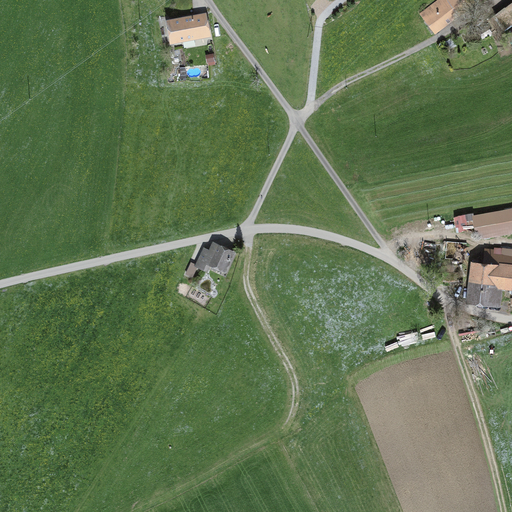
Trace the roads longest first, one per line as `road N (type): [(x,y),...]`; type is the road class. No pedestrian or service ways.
road 1 (unclassified): [(0,284),(245,229),(302,229),(391,259)]
road 2 (unclassified): [(208,0),(391,259)]
road 3 (track): [(445,300),(501,511)]
road 4 (track): [(287,422),(295,388),(249,294),(249,229)]
road 5 (unclassified): [(391,259),(445,300),(511,317)]
